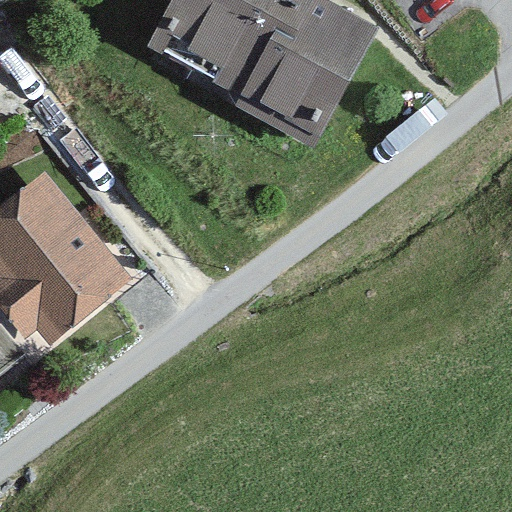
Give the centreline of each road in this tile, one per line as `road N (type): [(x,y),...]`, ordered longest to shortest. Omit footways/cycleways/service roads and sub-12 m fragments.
road 1 (unclassified): [(511,72),(0,478)]
road 2 (unknown): [(0,70),(204,310)]
